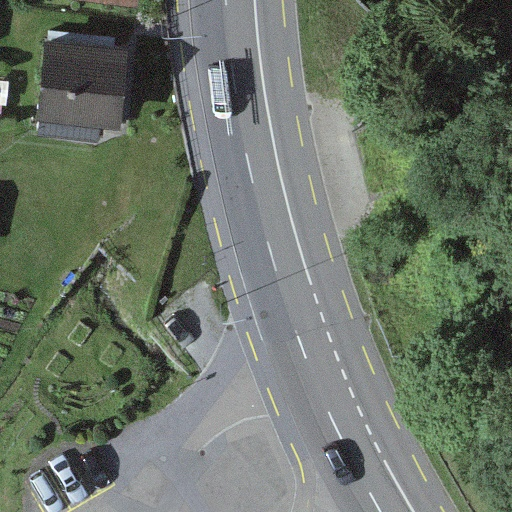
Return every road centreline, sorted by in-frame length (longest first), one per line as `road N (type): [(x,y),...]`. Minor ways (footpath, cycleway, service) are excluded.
road 1 (primary): [(241,0),(273,209),(338,403)]
road 2 (unclassified): [(338,403),(206,459),(118,511)]
road 3 (primary): [(338,403),(395,511)]
